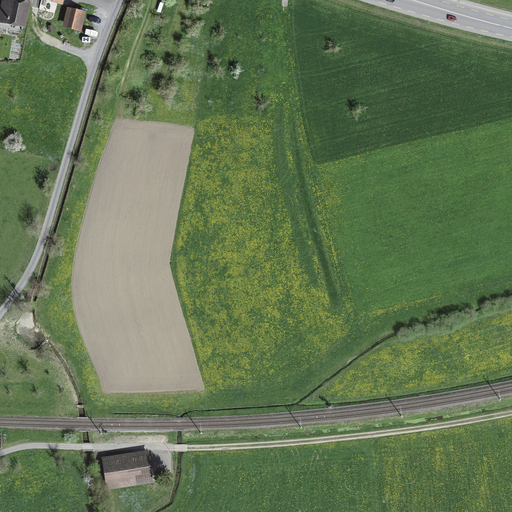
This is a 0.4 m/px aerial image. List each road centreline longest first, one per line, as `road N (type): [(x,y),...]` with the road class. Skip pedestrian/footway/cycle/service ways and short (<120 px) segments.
road 1 (track): [(0,453),(32,445),(315,440),(511,416)]
road 2 (track): [(0,314),(38,251),(119,0)]
